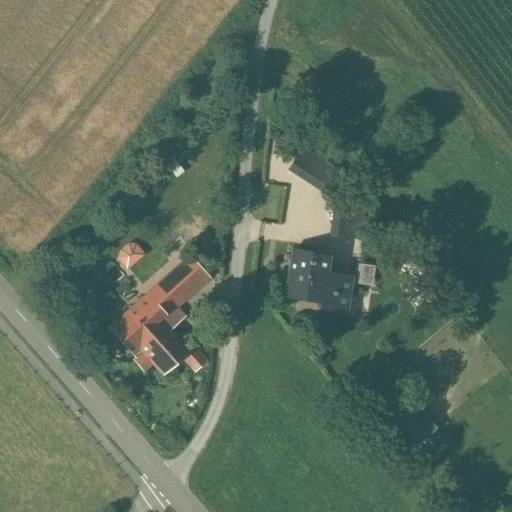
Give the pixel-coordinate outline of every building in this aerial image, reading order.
[(321,184),(332,168),(298,145),(287,160),(321,184)] [(122,219),(135,206),(121,191),(107,204),(122,219)] [(355,198),(335,195),(330,235),(349,238),(355,198)] [(286,290),(305,293),(320,295),(322,279),(327,255),(292,249),(286,290)] [(156,289),(178,316),(207,291),(185,265),(156,289)] [(354,282),(322,279),(320,295),(305,293),(302,311),(316,313),(316,316),(329,319),(329,321),(356,325),(359,303),(351,301),(354,282)] [(178,316),(156,289),(114,324),(151,368),(159,362),(170,376),(196,354),(170,323),(178,316)] [(445,427),(419,395),(392,417),(418,449),(445,427)]
